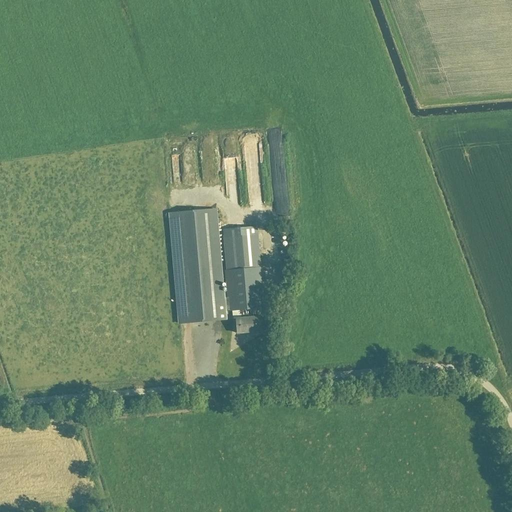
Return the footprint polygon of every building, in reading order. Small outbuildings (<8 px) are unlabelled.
[(207,149),(208,177),(218,177),(217,149),(207,149)] [(248,171),(250,176),(265,171),(260,158),(252,161),(255,168),(248,171)] [(241,204),(241,179),(231,179),(230,204),(241,204)] [(223,298),(220,263),(215,211),(170,215),(181,325),(225,321),(224,312),(223,298)] [(223,298),(224,312),(240,310),(252,309),(266,308),(262,268),(261,269),(226,272),(225,272),(227,298),(223,298)] [(235,320),(236,335),(261,332),(260,318),(253,318),(252,309),(240,310),(241,319),(235,320)]
